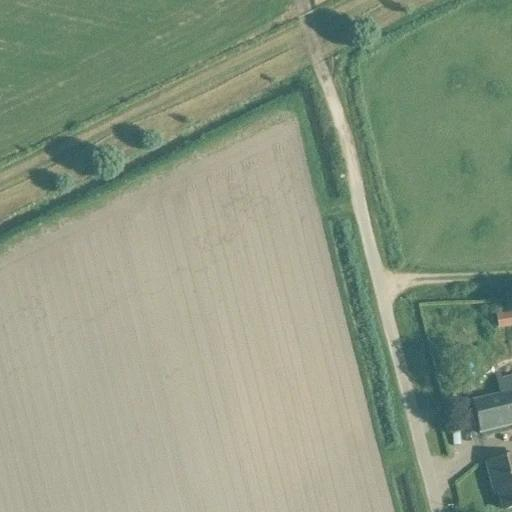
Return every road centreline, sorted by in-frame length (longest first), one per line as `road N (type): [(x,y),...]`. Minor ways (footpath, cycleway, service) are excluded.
road 1 (unclassified): [(433,511),(309,42)]
road 2 (track): [(0,182),(385,0)]
